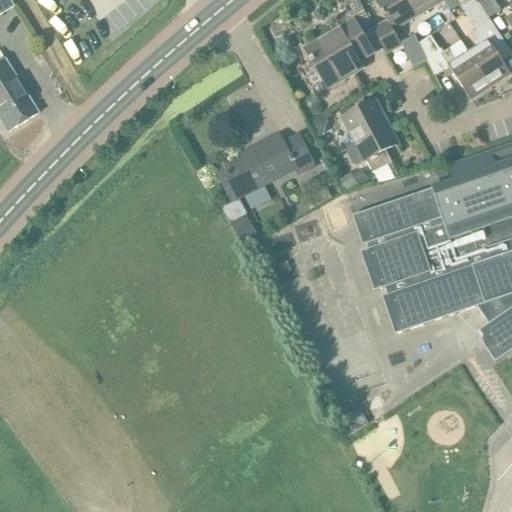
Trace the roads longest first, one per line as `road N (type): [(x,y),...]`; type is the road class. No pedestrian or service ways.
road 1 (secondary): [(0,221),(94,122),(232,0)]
road 2 (unclassified): [(401,89),(430,137),(511,108)]
